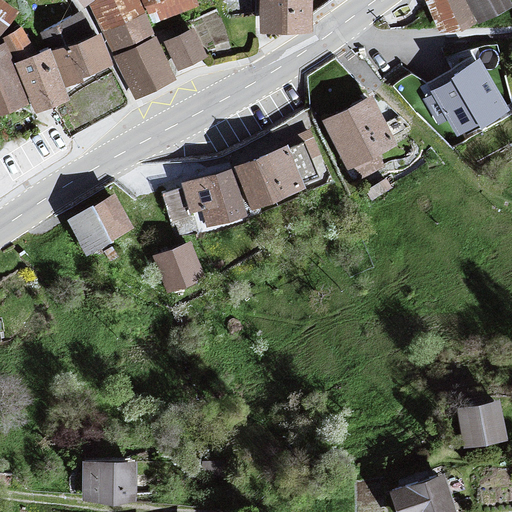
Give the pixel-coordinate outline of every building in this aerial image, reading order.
[(65,0),(73,9),(84,0),(65,0)] [(129,0),(96,0),(82,7),(108,56),(148,35),(129,0)] [(194,0),(133,0),(149,28),(198,8),(194,0)] [(311,0),(258,0),(260,34),(313,33),(311,0)] [(461,0),(420,0),(440,40),(473,24),(461,0)] [(504,0),(463,0),(477,27),(510,10),(504,0)] [(188,32),(161,45),(174,74),(201,61),(188,32)] [(89,34),(44,53),(57,86),(103,68),(89,34)] [(150,38),(109,59),(131,102),(173,81),(150,38)] [(37,52),(2,66),(22,115),(57,101),(37,52)] [(480,64),(433,90),(435,95),(427,100),(441,125),(447,121),(457,139),(507,112),(480,64)] [(0,66),(0,118),(18,111),(0,66)] [(368,96),(320,122),(346,171),(394,146),(368,96)] [(298,160),(323,149),(306,111),(257,132),(263,144),(287,134),(298,160)] [(283,144),(230,166),(248,211),(302,189),(283,144)] [(227,170),(180,186),(196,235),(244,219),(227,170)] [(111,196),(64,222),(85,258),(131,231),(111,196)] [(189,242),(154,256),(171,297),(206,283),(189,242)] [(494,400),(454,409),(463,450),(504,441),(494,400)] [(135,461),(84,462),(85,501),(136,499),(135,461)] [(226,462),(203,462),(203,474),(226,474),(226,462)] [(457,511),(442,474),(387,490),(393,511),(457,511)]
